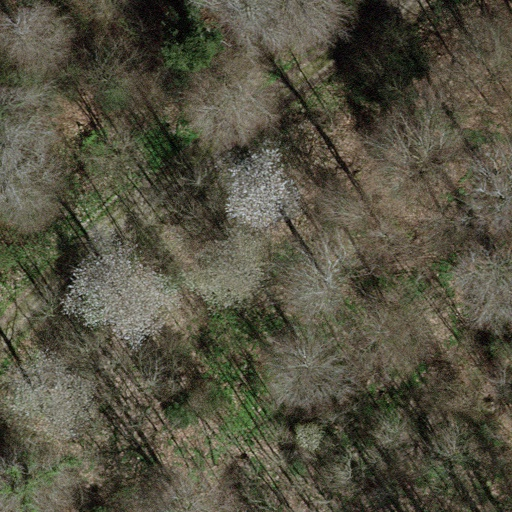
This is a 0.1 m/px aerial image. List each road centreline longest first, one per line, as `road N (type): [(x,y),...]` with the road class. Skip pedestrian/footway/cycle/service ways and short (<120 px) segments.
road 1 (track): [(396,0),(39,271),(0,349)]
road 2 (track): [(317,62),(0,48)]
